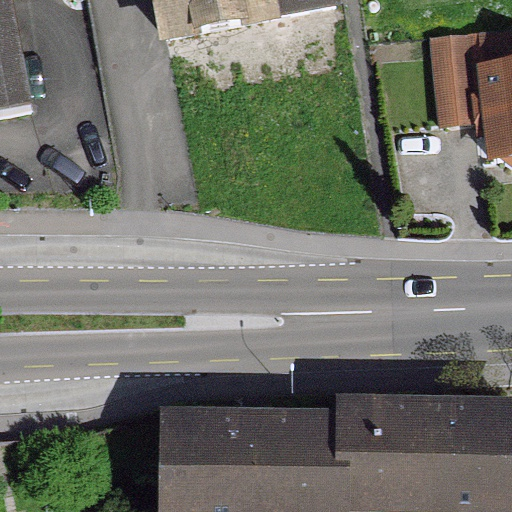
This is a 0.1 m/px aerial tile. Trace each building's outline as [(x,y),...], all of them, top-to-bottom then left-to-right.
[(0,0),(0,121),(26,117),(4,0),(0,0)] [(153,0),(162,42),(331,10),(328,0),(153,0)] [(466,63),(431,67),(438,131),(486,125),(491,165),(501,164),(511,173),(511,172),(511,72),(468,77),(466,63)] [(511,511),(511,422),(337,420),(337,435),(339,435),(337,511),(381,511),(416,511),(511,511)] [(337,435),(161,432),(159,511),(337,511),(339,435),(337,435)]
